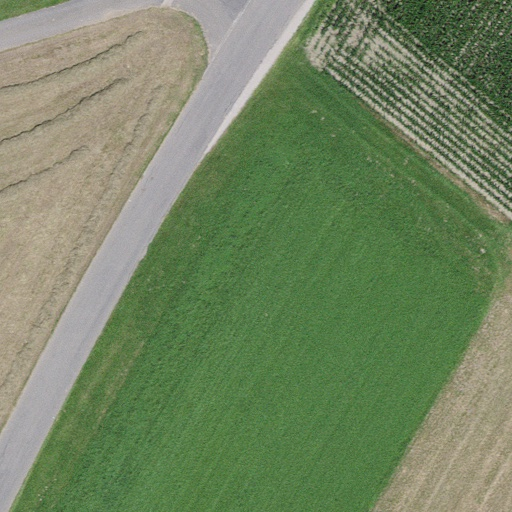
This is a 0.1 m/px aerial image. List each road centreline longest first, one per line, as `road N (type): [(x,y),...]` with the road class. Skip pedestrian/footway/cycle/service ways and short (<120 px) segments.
road 1 (unclassified): [(280,0),(95,299),(0,482)]
road 2 (track): [(124,0),(0,35)]
